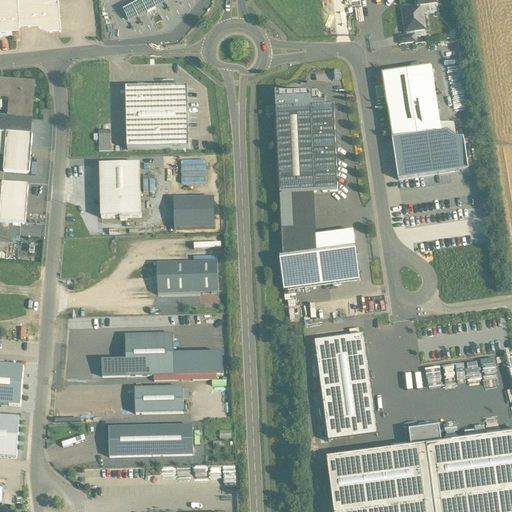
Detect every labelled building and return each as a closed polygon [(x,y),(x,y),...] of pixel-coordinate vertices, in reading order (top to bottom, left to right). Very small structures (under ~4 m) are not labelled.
[(57,0),(39,0),(0,3),(0,53),(22,52),(21,42),(61,39),(57,0)] [(163,0),(144,0),(123,11),(130,23),(166,4),(163,0)] [(415,0),(417,8),(421,8),(436,6),(435,0),(415,0)] [(417,8),(402,10),(406,33),(423,30),(425,30),(421,8),(417,8)] [(423,30),(406,33),(407,37),(414,36),(414,39),(424,37),(423,30)] [(407,37),(399,38),(400,45),(415,43),(414,39),(414,36),(407,37)] [(382,79),(394,160),(444,153),(432,72),(382,79)] [(37,99),(3,97),(2,113),(11,113),(14,116),(12,133),(34,135),(36,120),(34,120),(35,116),(36,116),(37,99)] [(190,105),(128,107),(130,168),(191,166),(190,105)] [(336,125),(278,128),(282,212),(303,212),(340,210),(336,125)] [(12,133),(0,132),(0,136),(0,148),(9,149),(11,149),(12,133)] [(34,135),(12,133),(11,149),(34,151),(35,135),(34,135)] [(9,149),(0,148),(0,149),(0,154),(0,171),(7,172),(9,149)] [(11,149),(9,149),(7,172),(6,188),(32,190),(35,151),(11,149)] [(112,170),(112,149),(100,149),(101,170),(112,170)] [(469,189),(463,150),(444,153),(394,160),(399,199),(469,189)] [(143,182),(103,183),(104,235),(123,235),(123,237),(129,237),(129,235),(144,234),(143,182)] [(31,202),(5,200),(2,238),(28,240),(31,202)] [(303,212),(282,212),(285,276),(305,273),(303,212)] [(215,215),(174,216),(175,248),(216,247),(215,215)] [(285,276),(281,276),(285,308),(362,298),(358,266),(305,273),(285,276)] [(220,280),(159,282),(160,313),(221,311),(220,280)] [(128,354),(128,381),(106,382),(106,395),(178,393),(177,352),(128,354)] [(332,461),(381,454),(367,354),(317,361),(332,461)] [(194,381),(194,399),(225,398),(225,380),(194,381)] [(27,383),(0,381),(0,421),(24,423),(27,383)] [(185,406),(137,407),(138,431),(186,430),(185,406)] [(22,435),(0,433),(0,473),(19,475),(22,435)] [(195,444),(112,446),(112,475),(196,473),(195,444)] [(410,450),(412,468),(444,463),(441,446),(410,450)] [(332,511),(511,511),(511,454),(444,463),(412,468),(328,479),(332,511)]
